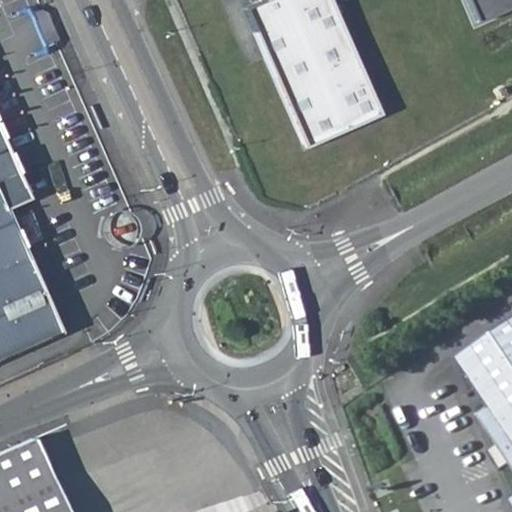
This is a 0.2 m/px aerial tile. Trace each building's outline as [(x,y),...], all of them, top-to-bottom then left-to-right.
[(327,0),(257,0),(240,7),(302,148),(378,114),(327,0)] [(511,0),(463,0),(473,23),(511,6),(511,0)] [(0,353),(56,329),(0,203),(0,353)] [(511,452),(511,327),(465,360),(497,408),(486,415),(505,443),(511,452)] [(0,511),(64,511),(32,438),(0,452),(0,511)]
